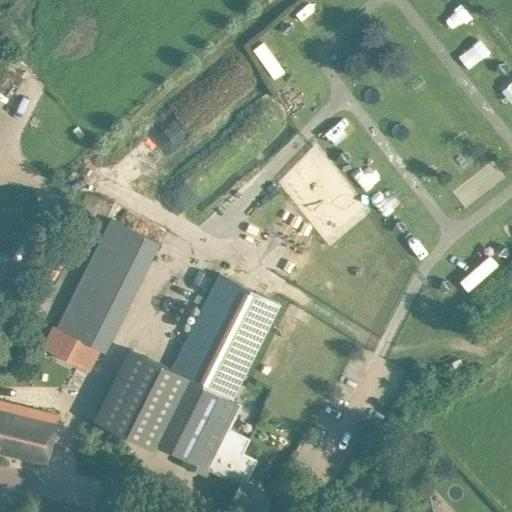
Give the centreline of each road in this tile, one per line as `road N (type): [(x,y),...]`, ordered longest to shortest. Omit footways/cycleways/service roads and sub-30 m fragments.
road 1 (track): [(281,0),(115,143),(106,188),(202,241)]
road 2 (tertiary): [(128,511),(0,473)]
road 3 (track): [(511,325),(472,345),(383,348)]
